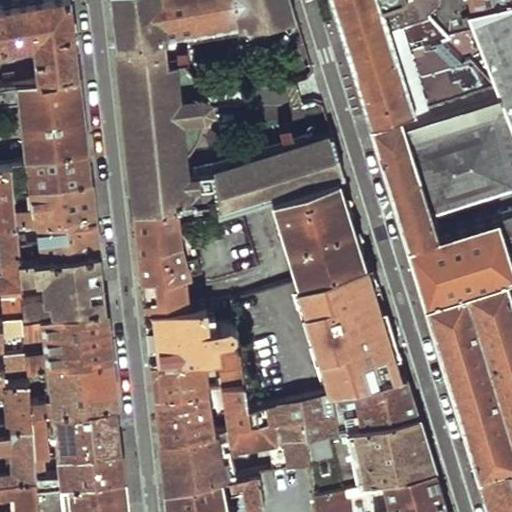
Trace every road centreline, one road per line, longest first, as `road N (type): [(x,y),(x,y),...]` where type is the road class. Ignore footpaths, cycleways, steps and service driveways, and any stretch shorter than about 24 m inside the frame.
road 1 (residential): [(309,0),(466,511)]
road 2 (residential): [(152,511),(93,0)]
